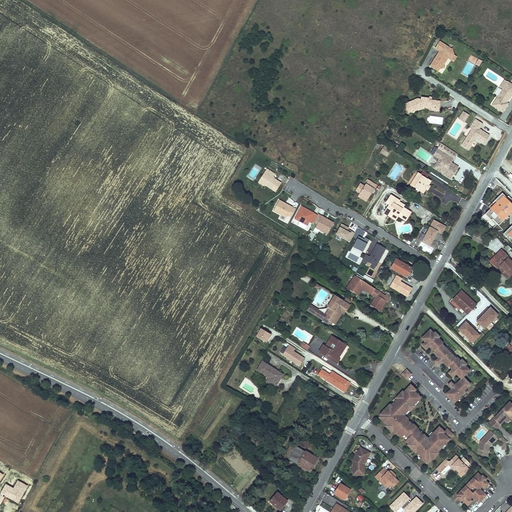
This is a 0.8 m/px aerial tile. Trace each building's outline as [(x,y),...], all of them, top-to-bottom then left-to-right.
[(453,52),(440,44),(436,51),(440,53),(430,69),(438,74),(439,73),(444,71),(444,69),(448,62),(455,61),(454,58),(453,52)] [(511,97),(511,87),(508,84),(503,91),(493,108),(503,115),(509,106),(507,105),(511,97)] [(417,101),(403,107),(407,116),(420,111),(420,109),(438,111),(439,104),(431,103),(428,103),(428,101),(421,100),(420,102),(417,101)] [(482,127),(475,122),(469,130),(472,132),(461,147),(467,151),(475,140),(482,146),(487,138),(478,131),(482,127)] [(449,156),(437,149),(432,157),(439,161),(442,162),(438,168),(445,172),(443,175),(443,176),(450,181),(458,168),(450,164),(446,161),(449,156)] [(442,162),(439,161),(434,169),(443,175),(445,172),(438,168),(442,162)] [(254,180),(261,167),(255,164),(248,177),(254,180)] [(273,174),(264,169),(258,177),(262,179),(262,180),(263,184),(264,185),(273,191),(278,183),(270,178),(273,174)] [(428,187),(430,183),(426,181),(426,182),(422,180),(423,178),(418,175),(413,183),(415,184),(412,189),(414,190),(415,189),(419,192),(418,193),(423,196),(425,192),(428,187)] [(255,182),(262,187),(264,185),(263,184),(262,180),(262,179),(258,177),(255,182)] [(367,199),(375,186),(367,181),(363,187),(358,184),(354,191),(358,194),(367,199)] [(367,199),(358,194),(356,197),(365,202),(367,199)] [(493,205),(497,209),(500,207),(502,210),(504,211),(502,214),(507,218),(511,223),(511,206),(506,201),(509,199),(504,194),(493,205)] [(397,202),(388,196),(384,203),(386,205),(381,213),(387,217),(388,215),(394,219),(395,217),(396,215),(404,220),(408,214),(400,209),(402,207),(396,203),(397,202)] [(279,200),(274,211),(286,217),(287,216),(291,217),(296,209),(279,200)] [(307,222),(311,224),(312,222),(316,215),(311,213),(310,214),(303,210),(304,209),(300,207),(293,219),(305,225),(307,222)] [(505,220),(507,218),(502,214),(504,211),(502,210),(498,214),(505,220)] [(314,228),(325,234),(331,223),(316,214),(316,215),(312,222),(316,224),(314,228)] [(437,235),(442,227),(434,222),(421,243),(429,248),(437,235)] [(349,231),(345,229),(346,228),(339,224),(334,234),(335,235),(340,238),(344,240),(349,231)] [(440,237),(445,229),(442,227),(437,235),(440,237)] [(348,242),(353,234),(349,231),(344,240),(348,242)] [(360,252),(367,240),(362,238),(362,239),(356,236),(350,247),(360,252)] [(366,261),(375,265),(385,247),(376,242),(369,255),(365,253),(361,260),(365,263),(366,261)] [(493,265),(506,278),(511,272),(511,261),(508,258),(510,256),(503,249),(496,256),(499,258),(493,265)] [(499,258),(496,256),(490,262),(493,265),(499,258)] [(413,268),(396,258),(391,268),(407,277),(413,268)] [(304,275),(302,279),(308,283),(311,278),(304,275)] [(383,294),(356,277),(353,281),(349,287),(346,291),(355,296),(358,292),(360,293),(362,290),(373,297),(368,305),(377,310),(384,300),(386,301),(387,302),(390,299),(388,298),(390,295),(385,291),(383,294)] [(462,291),(454,300),(462,308),(469,314),(470,313),(477,305),(462,291)] [(327,313),(325,315),(310,305),(307,310),(329,324),(330,322),(332,323),(338,313),(337,313),(341,307),(347,310),(350,305),(334,295),(324,311),(327,313)] [(377,310),(379,312),(386,301),(384,300),(377,310)] [(462,308),(454,300),(451,302),(460,310),(462,308)] [(344,314),(347,310),(341,307),(337,313),(338,313),(332,323),(334,324),(342,313),(344,314)] [(485,329),(499,315),(491,307),(489,309),(487,312),(486,310),(480,317),(481,318),(479,320),(477,322),(485,329)] [(479,334),(476,331),(477,330),(471,324),(470,326),(468,323),(466,322),(459,329),(473,343),(480,335),(479,334)] [(260,327),(255,336),(266,342),(271,333),(260,327)] [(435,333),(431,330),(423,338),(426,342),(427,342),(431,346),(430,346),(435,352),(434,353),(439,358),(440,358),(444,361),(443,362),(448,367),(449,366),(453,370),(453,369),(457,374),(462,379),(457,384),(457,385),(452,389),(446,394),(455,403),(462,396),(461,394),(465,391),(471,385),(464,377),(471,371),(466,366),(461,361),(451,350),(450,351),(446,347),(443,344),(444,343),(440,338),(435,333)] [(318,340),(313,349),(336,364),(340,358),(338,357),(334,354),(342,341),(327,331),(320,341),(318,340)] [(346,343),(342,341),(334,354),(338,357),(346,343)] [(430,346),(431,346),(427,342),(426,342),(422,346),(426,350),(430,346)] [(511,344),(509,342),(502,350),(508,356),(507,357),(511,361),(511,344)] [(294,350),(295,348),(289,343),(281,355),(299,366),(305,358),(294,350)] [(263,361),(257,370),(269,377),(273,379),(270,384),(275,387),(277,385),(281,378),(284,374),(263,361)] [(346,381),(322,365),(316,374),(336,386),(336,385),(341,388),(346,381)] [(412,374),(407,369),(403,374),(407,378),(412,374)] [(457,374),(453,369),(453,370),(449,374),(453,378),(457,374)] [(452,389),(457,385),(457,384),(456,385),(453,381),(448,385),(452,389)] [(381,415),(379,417),(387,425),(388,424),(394,430),(393,431),(398,436),(399,435),(402,437),(403,436),(404,435),(408,439),(407,440),(406,441),(408,444),(407,445),(411,449),(412,448),(413,449),(422,457),(421,458),(426,464),(429,461),(432,457),(433,459),(436,456),(435,455),(438,452),(454,435),(447,429),(444,432),(439,427),(428,438),(426,436),(425,437),(423,435),(418,430),(419,429),(413,424),(412,425),(408,420),(406,418),(407,417),(404,415),(409,410),(410,411),(415,406),(414,405),(421,398),(415,391),(417,390),(411,384),(404,392),(400,396),(399,395),(396,397),(397,399),(391,405),(388,408),(387,407),(381,413),(382,414),(381,415)] [(511,404),(510,402),(489,423),(495,429),(504,420),(509,415),(510,416),(511,414),(511,413),(511,404)] [(394,430),(388,424),(387,425),(386,426),(392,432),(393,431),(394,430)] [(497,438),(490,431),(480,442),(478,451),(488,453),(489,448),(488,447),(497,438)] [(297,463),(305,449),(295,443),(287,457),(297,463)] [(360,447),(353,461),(353,475),(364,475),(364,464),(370,453),(360,447)] [(310,471),(318,457),(305,449),(297,463),(310,471)] [(459,459),(456,456),(450,462),(449,463),(456,470),(459,472),(460,473),(462,471),(464,473),(468,469),(459,459)] [(450,462),(446,459),(442,463),(446,466),(448,464),(455,471),(456,470),(449,463),(450,462)] [(446,466),(442,463),(436,468),(440,472),(446,466)] [(387,470),(384,467),(375,476),(380,481),(382,479),(388,485),(389,487),(391,485),(393,483),(395,485),(399,481),(393,476),(395,474),(391,470),(390,472),(387,470)] [(482,477),(478,473),(456,495),(460,498),(464,502),(470,508),(477,501),(479,503),(486,495),(485,494),(492,487),(485,480),(482,477)] [(340,483),(335,493),(345,499),(351,489),(340,483)] [(288,498),(278,491),(270,501),(280,508),(288,498)] [(407,511),(408,511),(412,511),(418,506),(416,505),(420,501),(416,497),(411,503),(409,500),(407,498),(408,497),(404,493),(390,507),(394,511),(400,506),(402,509),(404,507),(407,509),(407,511)]
